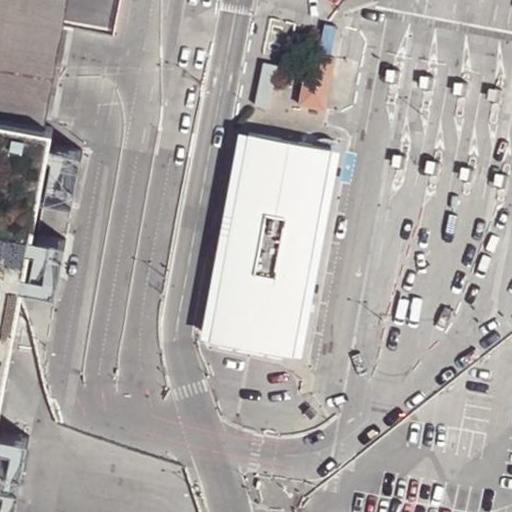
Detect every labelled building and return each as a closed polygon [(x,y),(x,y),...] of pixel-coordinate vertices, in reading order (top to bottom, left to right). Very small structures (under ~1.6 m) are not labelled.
[(0,0),(0,111),(40,119),(64,0),(0,0)] [(300,112),(325,117),(336,57),(311,52),(300,112)] [(257,104),(271,107),(279,65),(265,62),(257,104)] [(0,111),(0,357),(40,119),(0,111)] [(252,132),(215,336),(295,351),(333,147),(252,132)]
